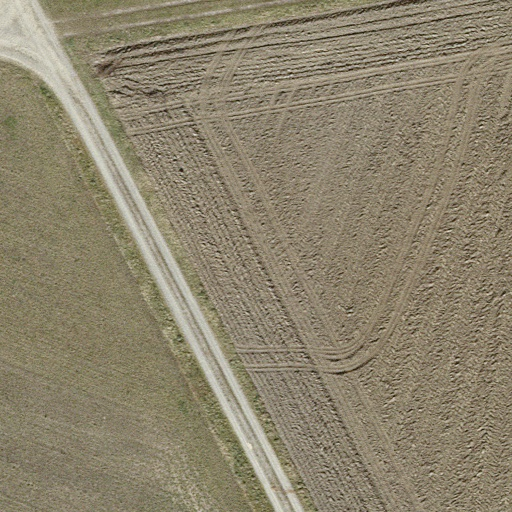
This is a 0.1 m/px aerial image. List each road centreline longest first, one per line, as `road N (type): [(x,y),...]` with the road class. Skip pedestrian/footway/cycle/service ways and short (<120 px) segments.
road 1 (track): [(290,511),(25,0)]
road 2 (track): [(268,0),(0,41)]
